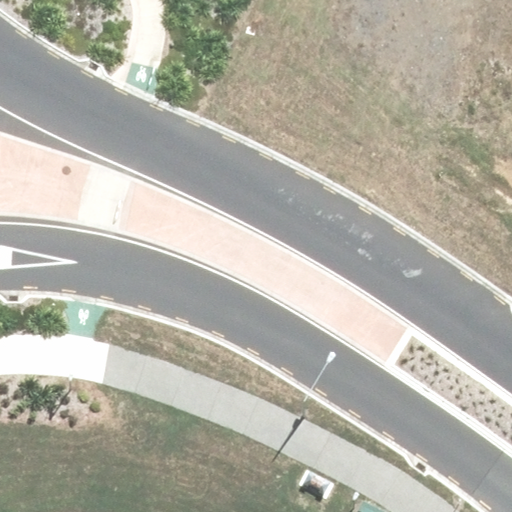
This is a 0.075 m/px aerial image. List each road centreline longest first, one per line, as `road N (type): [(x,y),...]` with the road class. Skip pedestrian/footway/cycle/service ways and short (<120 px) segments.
road 1 (tertiary): [(0,71),(281,201),(394,267),(511,356)]
road 2 (tertiary): [(511,499),(352,382),(223,305),(97,260),(0,254)]
